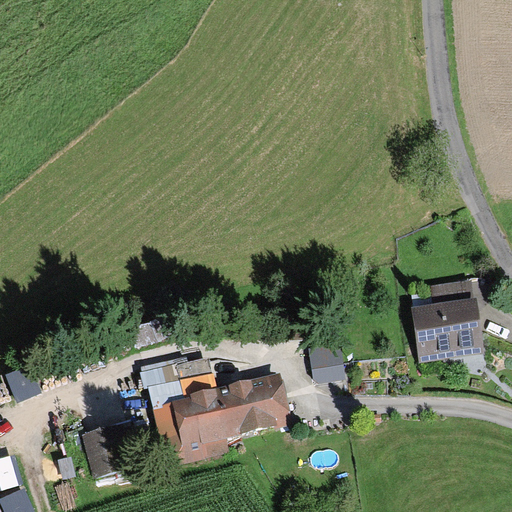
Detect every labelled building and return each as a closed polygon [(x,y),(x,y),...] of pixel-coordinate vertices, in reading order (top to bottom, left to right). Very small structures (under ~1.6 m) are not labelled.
[(411,318),(418,363),(476,355),(466,289),(432,294),(435,315),(411,318)] [(309,360),(313,389),(338,385),(333,356),(309,360)] [(142,381),(161,458),(284,428),(273,384),(210,400),(201,366),(142,381)] [(0,389),(0,422),(13,416),(0,389)] [(122,430),(82,441),(93,481),(133,470),(122,430)] [(0,489),(25,487),(21,457),(0,459),(0,489)] [(0,499),(5,511),(36,511),(26,488),(0,499)]
